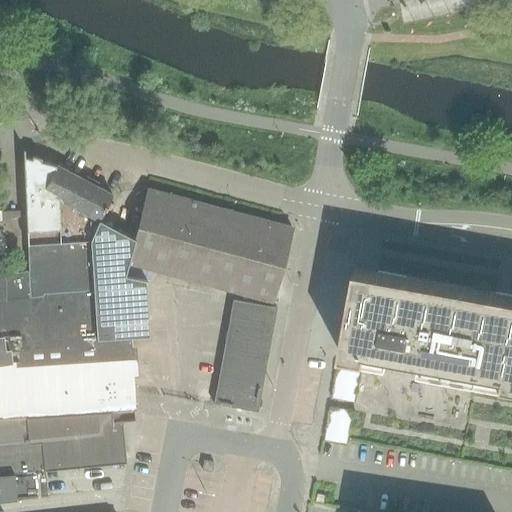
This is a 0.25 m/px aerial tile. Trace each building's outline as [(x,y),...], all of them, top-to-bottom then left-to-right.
[(29,270),(43,271),(43,275),(107,271),(124,275),(128,263),(135,238),(99,219),(112,195),(112,194),(69,172),(55,164),(55,165),(24,157),(24,149),(23,149),(23,162),(27,222),(29,270)] [(128,263),(271,302),(291,227),(148,188),(135,238),(128,263)] [(511,295),(509,295),(496,293),(378,271),(359,268),(355,267),(355,271),(352,286),(351,290),(349,305),(348,308),(345,324),(343,336),(340,352),(339,355),(343,355),(361,358),(365,359),(502,384),(511,385),(511,295)] [(25,360),(29,360),(29,354),(131,347),(132,347),(131,337),(148,336),(146,279),(124,275),(107,271),(43,275),(43,271),(29,270),(27,270),(5,274),(4,274),(5,303),(0,303),(0,336),(23,333),(25,360)] [(276,307),(233,299),(213,403),(257,411),(276,307)] [(0,364),(16,362),(25,360),(23,333),(0,336),(0,364)] [(135,411),(134,388),(131,347),(29,354),(29,360),(16,362),(0,364),(0,420),(27,419),(63,416),(121,412),(132,411),(133,411),(135,411)] [(0,474),(16,473),(45,471),(45,470),(125,463),(126,463),(121,421),(134,420),(133,411),(132,411),(121,412),(63,416),(27,419),(30,443),(0,446),(0,474)] [(27,419),(0,420),(0,446),(30,443),(27,419)] [(212,472),(213,462),(203,460),(202,470),(212,472)] [(0,501),(47,496),(47,495),(45,471),(16,473),(0,474),(0,501)]
